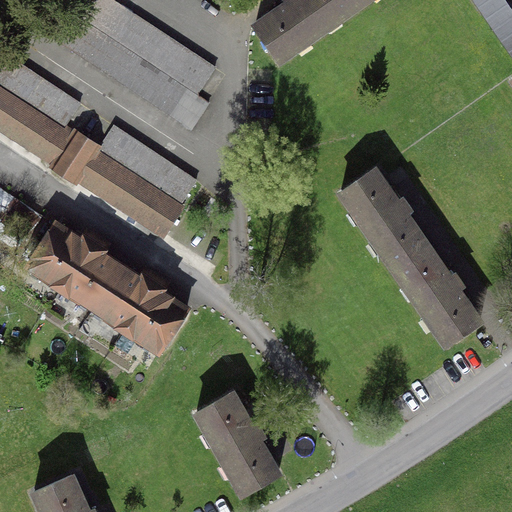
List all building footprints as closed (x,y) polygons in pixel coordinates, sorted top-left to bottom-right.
[(213,69),(108,0),(71,0),(47,37),(189,130),(206,104),(195,96),(213,69)] [(292,0),(253,27),(277,62),(366,0),(292,0)] [(469,0),(511,61),(511,15),(501,0),(469,0)] [(77,104),(0,52),(0,90),(59,130),(77,104)] [(92,155),(96,147),(73,132),(72,133),(64,128),(60,134),(0,94),(0,128),(53,163),(50,168),(73,183),(76,178),(160,232),(176,209),(92,155)] [(177,208),(194,181),(111,127),(94,154),(177,208)] [(478,322),(451,283),(399,208),(372,170),(338,193),(444,346),(478,322)] [(161,292),(167,283),(155,275),(144,268),(138,277),(102,253),(107,244),(96,237),(85,229),(79,238),(53,223),(25,267),(156,352),(185,308),(161,292)] [(240,495),(276,474),(256,439),(261,437),(254,425),(250,427),(230,393),(194,413),(240,495)] [(39,511),(91,511),(90,510),(85,511),(69,476),(31,492),(39,511)]
